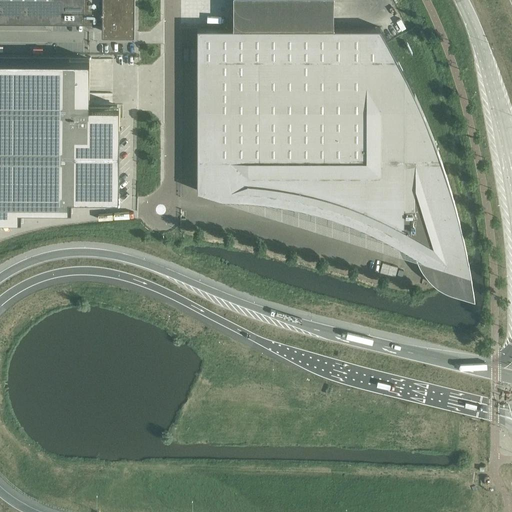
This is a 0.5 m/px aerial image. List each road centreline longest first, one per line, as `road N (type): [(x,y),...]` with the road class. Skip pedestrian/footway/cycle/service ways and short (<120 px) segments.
road 1 (motorway): [(0,306),(47,277),(100,271),(357,377),(511,415)]
road 2 (motorway): [(511,378),(308,327),(152,266),(95,253),(31,259),(0,275)]
road 3 (unclassified): [(174,0),(173,189)]
road 4 (secondary): [(460,0),(511,150)]
